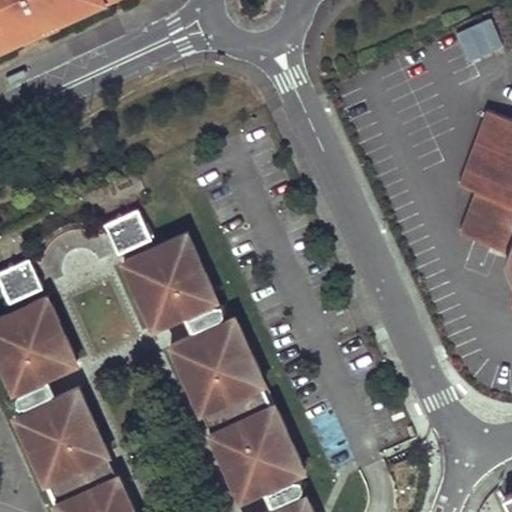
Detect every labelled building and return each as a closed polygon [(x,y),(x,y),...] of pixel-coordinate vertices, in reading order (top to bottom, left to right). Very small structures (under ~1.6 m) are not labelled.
[(0,0),(0,47),(104,0),(0,0)] [(456,29),(469,59),(504,43),(491,14),(456,29)] [(511,118),(487,109),(460,184),(476,190),(460,232),(509,250),(509,251),(506,259),(511,273),(511,118)] [(115,243),(119,252),(149,238),(143,227),(146,225),(138,208),(112,220),(122,241),(115,243)] [(106,223),(115,243),(122,241),(112,220),(106,223)] [(146,225),(143,227),(149,238),(151,237),(146,225)] [(126,260),(130,268),(127,270),(135,288),(138,287),(145,300),(141,302),(150,321),(153,319),(157,327),(186,314),(196,334),(171,346),(176,356),(179,354),(185,368),(182,369),(190,388),(194,386),(200,400),(197,402),(201,412),(202,411),(212,433),(211,433),(215,443),(218,442),(225,455),(221,456),(230,476),(233,474),(240,488),(236,489),(241,499),(266,488),(275,509),(268,511),(313,511),(309,503),(306,505),(303,496),(290,503),(280,482),(301,472),(298,464),(301,463),(292,444),(289,445),(283,432),(286,430),(278,412),(274,413),(258,377),(261,375),(253,357),(249,358),(243,345),(247,343),(238,324),(235,326),(231,318),(210,327),(201,307),(214,301),(210,293),(214,292),(205,273),(202,274),(196,260),(199,259),(187,233),(126,260)] [(30,258),(24,261),(33,281),(40,278),(30,258)] [(0,271),(0,276),(6,289),(8,288),(14,300),(43,286),(40,278),(33,281),(24,261),(0,271)] [(8,288),(6,289),(11,301),(14,300),(8,288)] [(0,317),(0,353),(5,364),(1,365),(10,384),(13,383),(17,390),(30,384),(39,405),(18,415),(21,423),(18,424),(27,443),(30,441),(36,455),(33,457),(41,475),(45,473),(61,510),(58,511),(135,511),(129,499),(126,500),(120,487),(123,485),(118,475),(117,476),(108,455),(109,454),(104,444),(101,446),(95,432),(98,430),(89,411),(86,413),(80,399),(83,398),(79,387),(54,398),(45,378),(74,365),(71,357),(74,355),(66,336),(62,338),(56,325),(59,323),(51,304),(48,305),(44,297),(0,317)]
